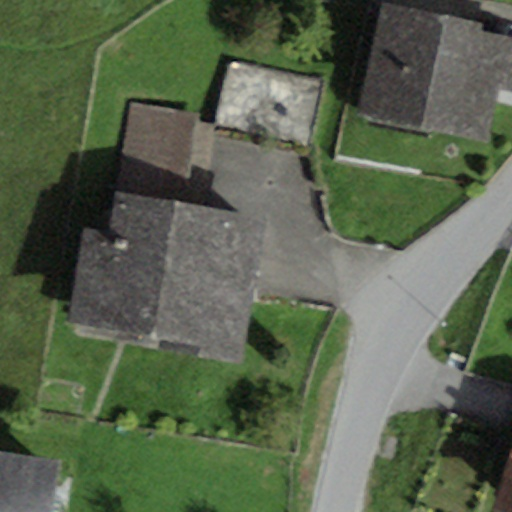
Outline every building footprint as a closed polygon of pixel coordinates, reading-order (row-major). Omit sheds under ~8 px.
[(511,94),(511,46),(380,17),(357,119),(474,145),(484,100),(509,106),(511,94)] [(212,106),(130,91),(113,178),(196,192),(212,106)] [(258,227),(85,194),(59,328),(232,362),(258,227)] [(511,511),(511,421),(483,509),(493,511),(511,511)] [(45,511),(52,470),(0,462),(0,511),(45,511)]
